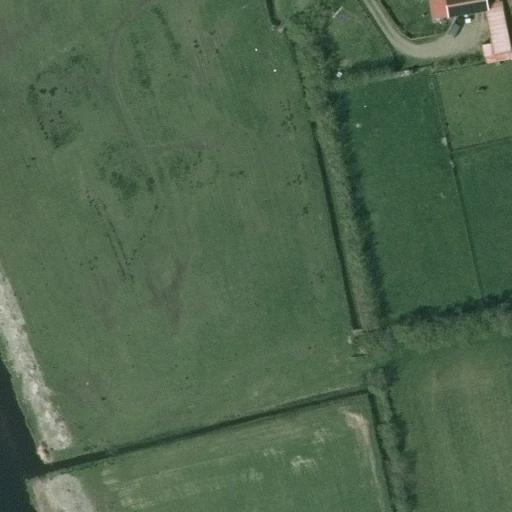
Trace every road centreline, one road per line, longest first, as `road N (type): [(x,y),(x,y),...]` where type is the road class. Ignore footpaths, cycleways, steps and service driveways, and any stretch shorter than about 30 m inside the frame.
road 1 (track): [(286,19),(277,32),(288,43),(352,334),(368,331)]
road 2 (track): [(368,0),(399,45),(419,52),(449,49),(465,26)]
